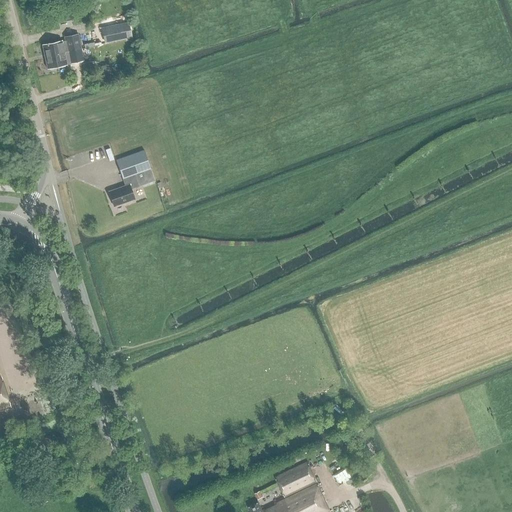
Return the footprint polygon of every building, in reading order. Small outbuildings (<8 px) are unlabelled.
[(128,38),(129,39),(131,39),(128,22),(102,28),(105,43),(128,38)] [(42,45),(45,57),(80,49),(78,38),(64,41),(65,43),(63,44),(62,41),(42,45)] [(47,68),(83,61),(80,49),(45,57),(47,68)] [(102,80),(112,77),(109,67),(99,70),(102,80)] [(144,151),(115,161),(124,186),(108,192),(113,207),(134,199),(131,190),(139,187),(135,175),(150,169),(144,151)] [(0,410),(10,407),(0,375),(0,410)] [(330,511),(318,484),(311,469),(307,462),(274,477),(283,497),(267,505),(268,507),(262,510),(258,503),(248,508),(249,511),(330,511)]
